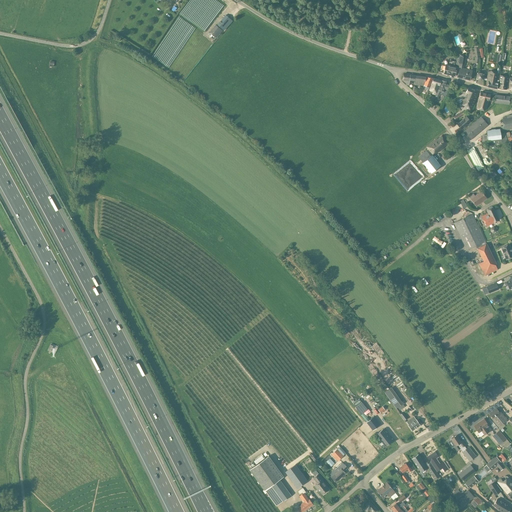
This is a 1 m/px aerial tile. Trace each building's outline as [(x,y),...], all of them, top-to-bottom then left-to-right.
[(226,15),(217,25),(224,30),(232,21),(226,15)] [(216,24),(209,32),(216,38),(223,30),(216,24)] [(463,54),(458,53),(456,64),(459,65),(458,70),(459,70),(457,77),(470,80),(472,72),(471,70),(464,68),(466,57),(463,57),(463,54)] [(455,76),(457,67),(445,65),(444,74),(455,76)] [(496,89),(499,74),(488,72),(486,81),(488,81),(487,87),(496,89)] [(414,83),(415,75),(403,73),(403,80),(409,84),(409,82),(414,83)] [(506,90),(508,76),(500,75),(498,88),(506,90)] [(423,86),(426,77),(416,76),(414,84),(419,85),(422,85),(423,86)] [(433,78),(427,77),(422,89),(424,90),(425,86),(427,87),(427,88),(429,89),(433,78)] [(436,95),(438,90),(441,81),(433,78),(430,87),(429,91),(433,92),(432,94),(436,95)] [(446,84),(447,82),(442,81),(439,88),(438,90),(436,95),(435,96),(438,97),(440,94),(441,91),(442,91),(440,95),(442,95),(443,92),(447,93),(447,92),(449,85),(446,84)] [(460,102),(461,103),(460,104),(468,107),(467,109),(470,111),(476,97),(475,96),(477,91),(468,88),(466,93),(467,93),(464,100),(462,99),(461,99),(460,99),(459,100),(459,101),(460,102)] [(490,94),(480,92),(479,98),(476,106),(486,109),(488,100),(489,100),(490,94)] [(510,96),(495,95),(494,103),(509,104),(510,96)] [(464,114),(462,112),(454,116),(454,117),(454,118),(454,119),(455,119),(456,120),(463,115),(464,114)] [(502,131),(511,128),(511,114),(509,115),(509,116),(503,117),(505,125),(500,126),(502,131)] [(461,130),(468,124),(471,121),(466,116),(463,119),(457,124),(461,130)] [(488,125),(484,120),(481,117),(463,132),(470,140),(488,125)] [(505,132),(501,133),(500,129),(486,130),(487,134),(484,135),(482,136),(483,145),(488,144),(488,145),(489,144),(502,143),(507,142),(505,132)] [(443,147),(447,144),(441,136),(437,139),(437,138),(426,147),(429,151),(432,148),(436,153),(444,147),(443,147)] [(468,151),(477,170),(485,167),(475,147),(468,151)] [(441,165),(432,155),(430,156),(426,151),(419,157),(423,162),(422,162),(431,173),(441,165)] [(491,179),(497,175),(493,170),(487,174),(491,179)] [(476,206),(486,198),(481,192),(475,196),(473,194),(469,197),(476,206)] [(486,226),(499,220),(492,207),(487,210),(486,210),(488,213),(481,217),(486,226)] [(467,250),(476,246),(477,248),(485,244),(486,244),(472,214),(454,223),(467,250)] [(498,270),(485,244),(477,248),(483,261),(479,263),(485,276),(498,270)] [(511,257),(511,252),(509,244),(501,247),(506,259),(511,257)] [(487,287),(489,293),(499,289),(496,283),(487,287)] [(55,353),(59,346),(51,343),(48,350),(55,353)] [(385,392),(397,408),(404,404),(392,387),(385,392)] [(360,398),(353,403),(356,407),(363,402),(360,398)] [(498,427),(500,429),(500,430),(502,432),(504,430),(502,428),(505,426),(503,423),(507,420),(500,412),(501,411),(497,407),(489,413),(492,417),(491,418),(498,427)] [(364,413),(361,415),(367,421),(369,418),(364,413)] [(367,422),(373,430),(380,424),(374,417),(367,422)] [(414,417),(407,422),(409,425),(408,425),(412,431),(420,425),(416,419),(416,420),(414,417)] [(478,432),(481,431),(484,435),(489,431),(486,427),(489,426),(485,420),(478,424),(478,423),(474,426),(478,432)] [(376,434),(386,446),(393,441),(383,429),(376,434)] [(492,436),(500,444),(502,447),(503,445),(505,448),(510,443),(499,430),(492,436)] [(462,440),(460,441),(456,435),(451,439),(455,445),(454,446),(457,451),(460,448),(463,451),(462,452),(469,461),(476,456),(469,446),(466,449),(464,446),(466,445),(462,440)] [(331,454),(338,461),(344,456),(337,449),(331,454)] [(433,466),(434,466),(437,471),(442,468),(445,473),(447,474),(449,472),(450,470),(443,461),(439,463),(436,458),(438,457),(434,452),(427,457),(433,466)] [(502,454),(498,457),(504,462),(507,459),(502,454)] [(421,472),(427,468),(418,455),(412,459),(421,472)] [(283,476),(268,456),(250,469),(276,506),(291,495),(279,479),(283,476)] [(505,467),(496,456),(486,465),(491,470),(496,466),(500,471),(505,467)] [(342,462),(341,463),(338,466),(329,474),(336,482),(346,473),(344,471),(348,468),(345,464),(344,465),(342,462)] [(402,472),(407,469),(409,473),(412,471),(407,465),(405,463),(399,468),(402,472)] [(475,463),(463,472),(468,479),(479,469),(475,463)] [(285,471),(297,488),(308,481),(295,464),(285,471)] [(440,477),(432,466),(427,469),(435,480),(440,477)] [(318,483),(314,486),(319,492),(320,491),(322,494),(329,489),(322,481),(323,480),(319,474),(314,478),(318,483)] [(410,482),(404,474),(401,476),(405,482),(406,482),(408,484),(410,482)] [(465,482),(469,488),(478,481),(474,475),(465,482)] [(500,480),(497,483),(511,499),(511,498),(511,482),(509,479),(503,484),(500,480)] [(500,492),(494,481),(488,485),(494,495),(500,492)] [(383,498),(388,494),(390,497),(392,495),(395,493),(387,482),(377,490),(383,498)] [(462,507),(474,497),(468,489),(456,500),(462,507)] [(426,490),(421,493),(425,498),(429,494),(426,490)] [(301,504),(302,505),(298,508),(301,511),(302,511),(313,505),(309,500),(310,499),(309,499),(304,493),(299,496),(302,501),(303,500),(304,502),(301,504)] [(475,507),(481,501),(477,497),(471,503),(475,507)] [(370,500),(362,507),(366,511),(368,511),(370,511),(372,510),(373,511),(375,511),(378,510),(370,500)] [(502,511),(508,511),(511,507),(500,501),(497,500),(493,506),(496,508),(502,511)] [(391,508),(393,511),(395,511),(405,504),(403,502),(397,506),(395,504),(391,508)]
